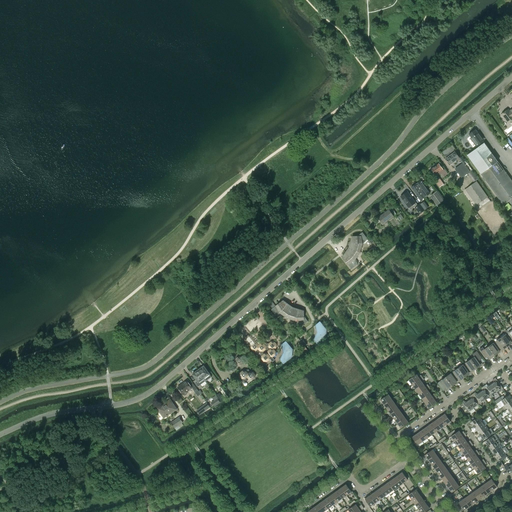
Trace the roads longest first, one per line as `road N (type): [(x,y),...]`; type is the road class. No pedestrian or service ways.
road 1 (unknown): [(0,410),(146,375),(511,56)]
road 2 (tertiary): [(96,407),(135,400),(160,384),(511,77)]
road 3 (residential): [(409,457),(396,438),(511,355)]
road 4 (residential): [(293,511),(343,476),(364,489),(409,457)]
